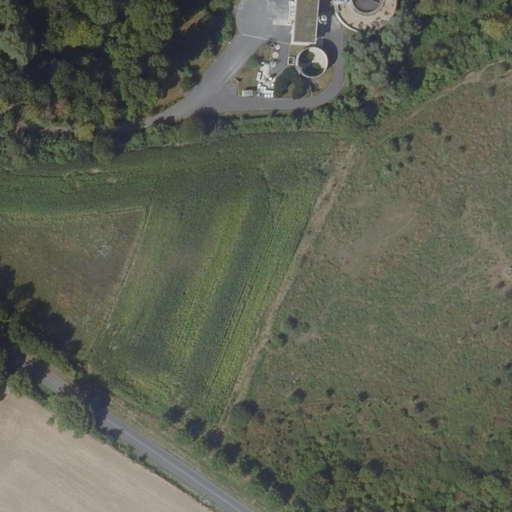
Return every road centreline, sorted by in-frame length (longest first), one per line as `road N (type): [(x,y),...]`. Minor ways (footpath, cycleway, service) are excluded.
road 1 (tertiary): [(241,511),(0,346)]
road 2 (track): [(276,158),(46,183),(0,179)]
